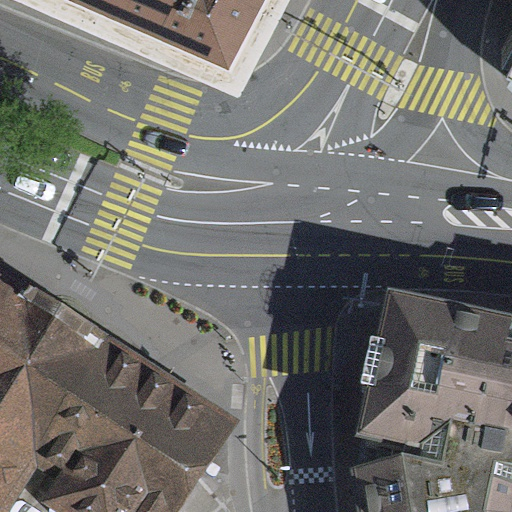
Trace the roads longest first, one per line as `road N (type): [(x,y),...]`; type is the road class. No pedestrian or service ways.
road 1 (primary): [(298,156),(160,129),(0,55)]
road 2 (primary): [(0,172),(160,232),(299,237)]
road 3 (residential): [(299,237),(312,511)]
road 4 (primary): [(299,237),(511,256)]
road 5 (primary): [(377,0),(298,156)]
road 6 (primary): [(432,166),(463,0)]
road 7 (primary): [(299,237),(345,230),(396,207),(432,166)]
road 8 (primary): [(432,166),(298,156)]
